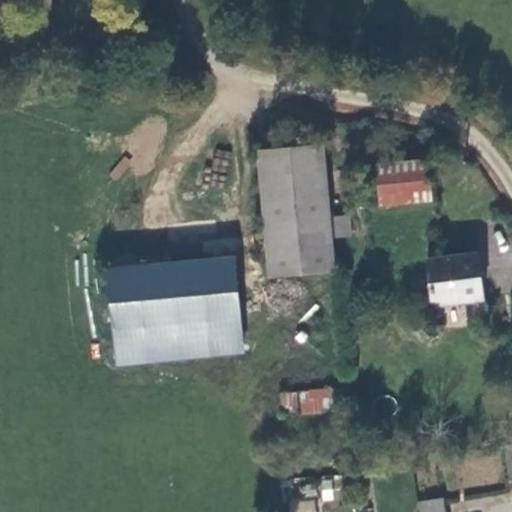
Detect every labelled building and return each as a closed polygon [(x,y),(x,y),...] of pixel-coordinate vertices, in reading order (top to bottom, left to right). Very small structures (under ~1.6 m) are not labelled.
[(257,152),(269,276),(330,270),(327,237),(347,236),(345,218),(327,220),(320,146),(257,152)] [(374,168),(380,207),(427,200),(421,162),(374,168)] [(424,260),(432,305),(481,296),(476,267),(473,251),(424,260)] [(238,259),(110,269),(118,363),(246,353),(238,259)] [(462,308),(446,309),(447,326),(463,324),(462,308)] [(336,391),(279,393),(280,413),(336,410),(336,391)] [(511,447),(503,449),(509,482),(511,481),(511,447)] [(339,481),(321,481),(320,500),(338,501),(339,481)] [(291,511),(315,511),(315,500),(291,501),(291,511)]
